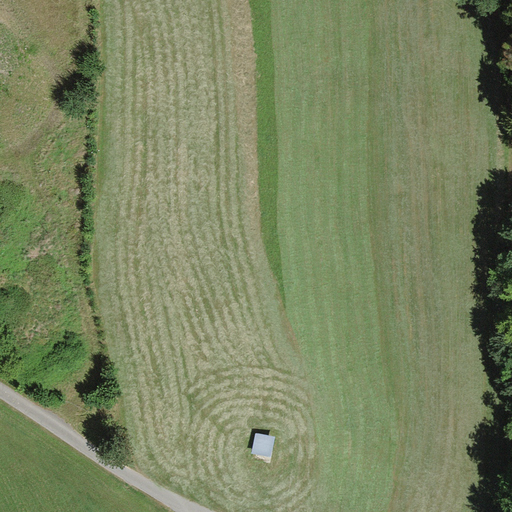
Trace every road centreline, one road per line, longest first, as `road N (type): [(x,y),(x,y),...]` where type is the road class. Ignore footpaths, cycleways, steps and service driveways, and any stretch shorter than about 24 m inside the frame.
road 1 (residential): [(0,386),(195,511)]
road 2 (track): [(0,18),(42,60),(55,105),(17,150),(0,151)]
